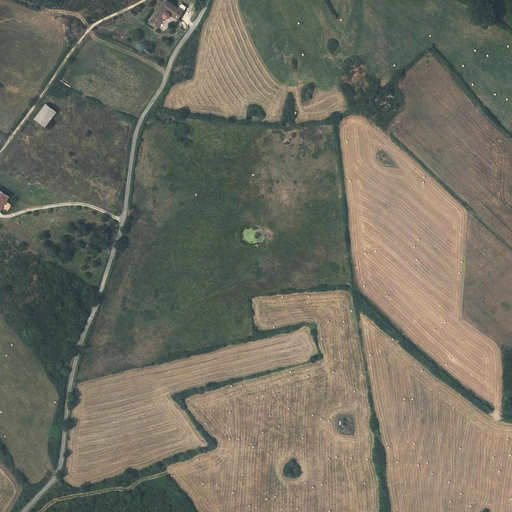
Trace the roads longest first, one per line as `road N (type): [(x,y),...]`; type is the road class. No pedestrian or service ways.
road 1 (unclassified): [(208,0),(136,133),(122,223),(73,370),(59,469),(22,511)]
road 2 (track): [(143,0),(88,29),(0,154)]
